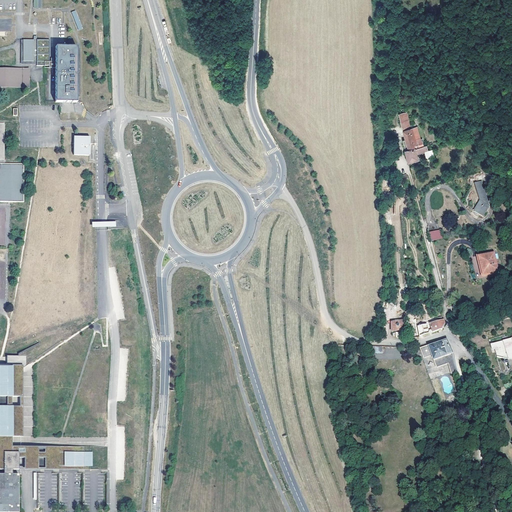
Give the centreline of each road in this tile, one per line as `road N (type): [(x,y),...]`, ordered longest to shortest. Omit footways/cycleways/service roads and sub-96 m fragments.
road 1 (residential): [(278,181),(307,234),(329,322),(360,341),(451,334),(511,420)]
road 2 (secondary): [(161,278),(165,360),(155,511)]
road 3 (secondary): [(237,318),(304,511)]
road 4 (tertiary): [(256,0),(251,106),(275,154),(278,181)]
